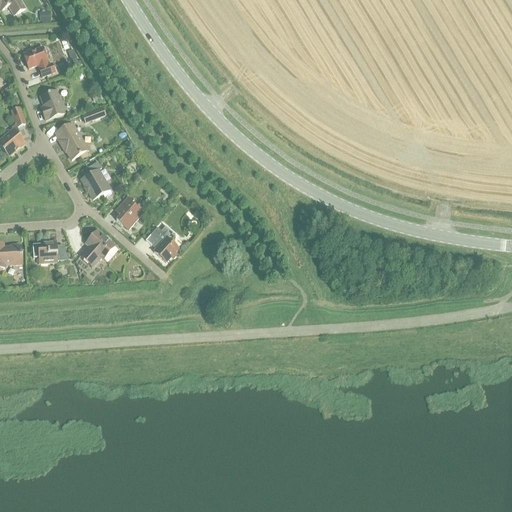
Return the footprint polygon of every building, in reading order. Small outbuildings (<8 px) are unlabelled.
[(0,0),(0,12),(7,8),(13,18),(24,11),(18,1),(13,4),(11,0),(0,0)] [(42,14),(40,14),(40,23),(42,23),(42,25),(51,25),(50,12),(42,12),(42,14)] [(38,70),(41,79),(55,74),(51,65),(47,67),(46,64),(47,63),(42,49),(23,56),(28,71),(38,67),(39,70),(38,70)] [(76,60),(72,62),(74,68),(81,65),(80,62),(77,63),(76,60)] [(9,89),(2,95),(5,99),(13,93),(9,89)] [(42,115),(45,122),(64,115),(56,93),(40,98),(45,113),(42,115)] [(99,95),(92,98),(95,106),(102,102),(99,95)] [(94,111),(89,113),(92,121),(97,119),(105,116),(102,108),(94,111)] [(0,142),(0,148),(8,158),(24,145),(17,135),(19,134),(17,129),(25,126),(19,110),(11,113),(16,125),(11,129),(13,132),(0,142)] [(63,149),(71,162),(80,157),(79,156),(87,151),(71,125),(56,134),(60,141),(59,142),(63,149)] [(130,142),(124,146),(128,152),(133,148),(130,142)] [(87,151),(79,156),(80,157),(83,162),(90,157),(87,151)] [(85,179),(81,181),(93,202),(102,196),(104,199),(111,195),(109,192),(98,172),(101,170),(97,163),(81,173),(85,179)] [(121,216),(116,222),(127,232),(144,213),(138,208),(136,210),(131,205),(133,203),(127,199),(116,211),(121,216)] [(175,241),(175,236),(173,235),(173,234),(165,227),(161,232),(157,229),(145,242),(151,247),(152,246),(156,250),(153,254),(165,264),(170,259),(171,260),(173,259),(176,257),(175,255),(174,254),(178,250),(171,245),(175,241)] [(80,258),(92,269),(101,259),(103,261),(114,248),(107,242),(103,238),(97,232),(85,245),(88,248),(80,258)] [(38,259),(38,266),(49,265),(49,263),(68,262),(63,247),(56,247),(56,243),(45,244),(45,246),(32,246),(33,260),(38,259)] [(0,271),(1,272),(3,270),(4,270),(4,269),(4,267),(21,266),(20,248),(19,248),(18,247),(12,247),(11,248),(10,249),(10,250),(3,250),(3,247),(3,246),(0,246),(0,271)]
